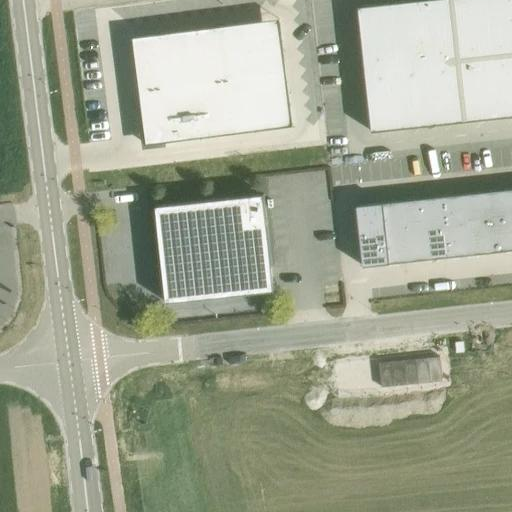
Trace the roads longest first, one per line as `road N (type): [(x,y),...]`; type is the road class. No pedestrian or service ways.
road 1 (unclassified): [(511,319),(70,363)]
road 2 (tertiary): [(20,0),(70,363)]
road 3 (tertiary): [(70,363),(88,511)]
